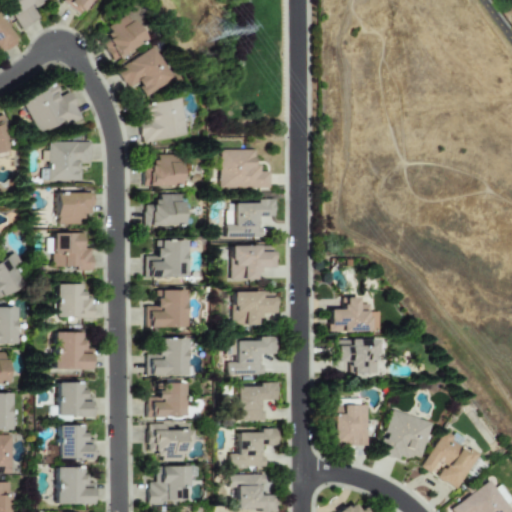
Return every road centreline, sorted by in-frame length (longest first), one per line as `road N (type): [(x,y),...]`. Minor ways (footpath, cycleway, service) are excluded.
road 1 (residential): [(64,46),(102,101),(116,149),(119,511)]
road 2 (residential): [(299,0),(306,475)]
